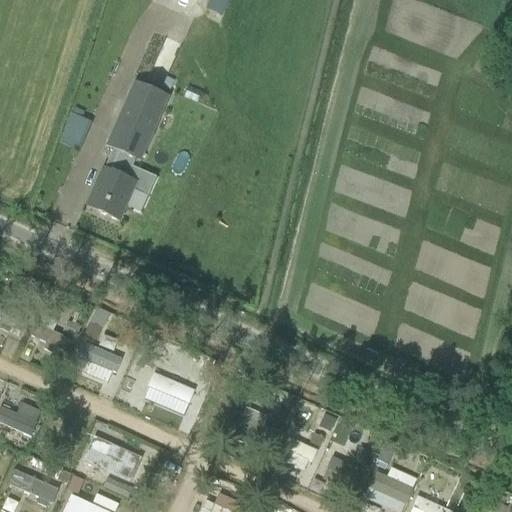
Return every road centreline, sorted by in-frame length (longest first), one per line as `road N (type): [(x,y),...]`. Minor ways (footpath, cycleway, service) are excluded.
road 1 (unclassified): [(511,449),(0,216)]
road 2 (unknown): [(240,326),(194,453),(322,511)]
